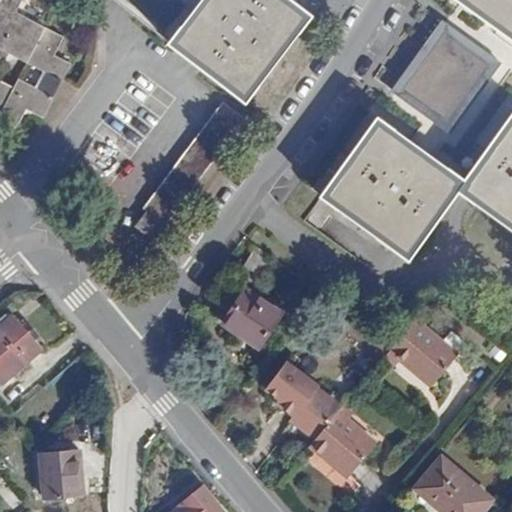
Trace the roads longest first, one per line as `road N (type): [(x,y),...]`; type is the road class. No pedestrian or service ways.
road 1 (residential): [(384,0),(202,264),(128,349)]
road 2 (unknown): [(244,202),(414,306),(465,223)]
road 3 (residential): [(128,349),(263,511)]
road 4 (residential): [(128,349),(32,239)]
